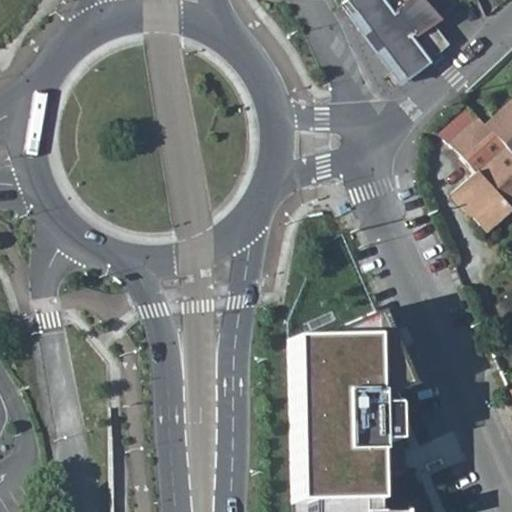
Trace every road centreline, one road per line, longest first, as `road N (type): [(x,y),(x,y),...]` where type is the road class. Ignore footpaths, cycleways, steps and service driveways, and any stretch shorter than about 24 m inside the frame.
road 1 (residential): [(363,148),(504,511)]
road 2 (residential): [(86,511),(43,309),(43,264),(61,222)]
road 3 (secondary): [(230,511),(238,219)]
road 4 (secondary): [(132,257),(148,284),(164,365),(175,511)]
road 5 (residential): [(363,148),(511,18)]
road 6 (secondary): [(217,35),(155,14),(108,20),(79,35)]
road 7 (secondary): [(270,144),(254,74),(217,35)]
